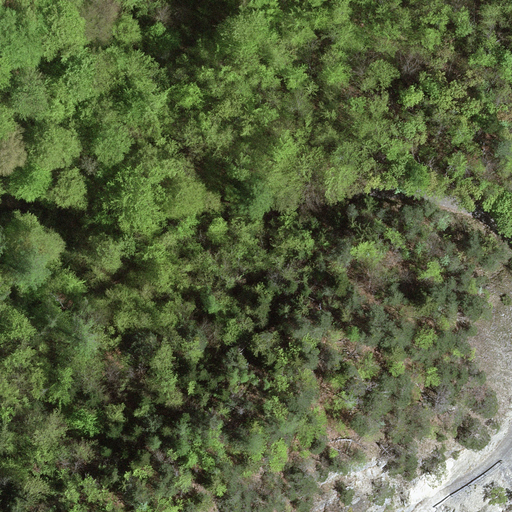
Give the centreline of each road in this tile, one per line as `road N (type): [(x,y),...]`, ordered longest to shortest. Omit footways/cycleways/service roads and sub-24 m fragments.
road 1 (track): [(511,251),(461,210),(427,196),(0,160)]
road 2 (track): [(418,511),(511,430)]
